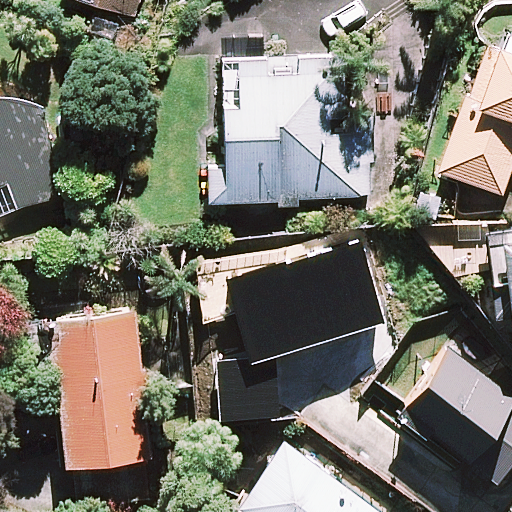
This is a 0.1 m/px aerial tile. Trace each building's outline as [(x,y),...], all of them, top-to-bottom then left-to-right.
[(141,0),(69,0),(135,21),(141,0)] [(511,35),(509,34),(502,52),(489,47),(439,173),(500,197),(511,166),(511,35)] [(341,61),(222,60),(221,160),(205,160),(204,205),(297,205),(297,199),(369,200),(369,137),(340,137),(341,61)] [(0,223),(62,200),(43,105),(32,102),(21,101),(10,100),(0,100),(0,223)] [(511,230),(488,234),(490,251),(500,332),(511,330),(511,230)] [(153,500),(133,317),(49,326),(69,509),(153,500)] [(511,465),(511,402),(448,354),(401,414),(496,487),(511,465)] [(372,511),(284,449),(239,511),(372,511)]
